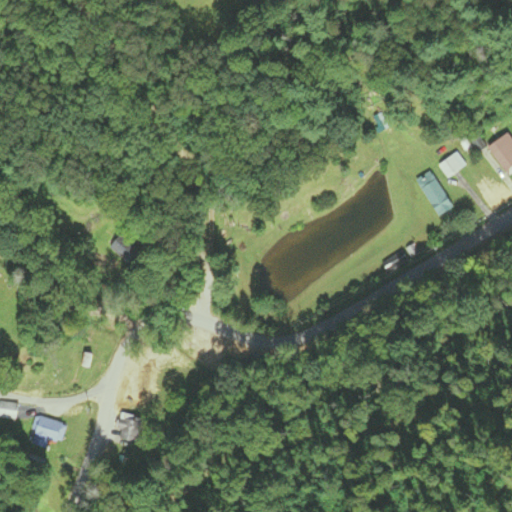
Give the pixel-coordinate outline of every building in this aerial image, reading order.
[(506,176),(511,171),(511,140),(507,134),(486,148),(506,176)] [(439,166),(447,179),(466,167),(457,154),(439,166)] [(417,182),(436,218),(452,210),(433,174),(417,182)] [(117,232),(105,245),(126,264),(138,251),(117,232)] [(0,419),(18,419),(18,404),(0,404),(0,419)] [(65,425),(36,416),(28,443),(49,450),(52,442),(59,444),(65,425)] [(141,440),(140,420),(118,421),(119,441),(141,440)]
